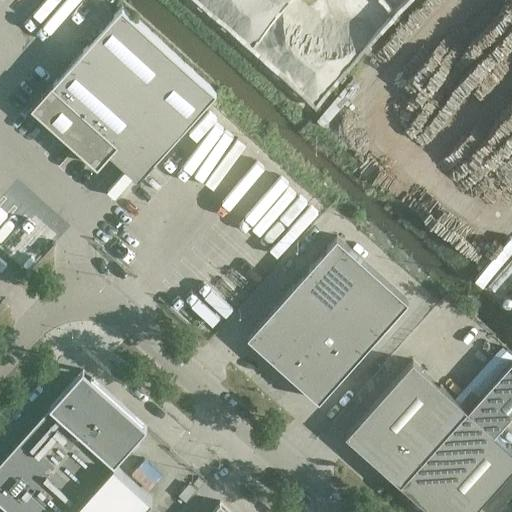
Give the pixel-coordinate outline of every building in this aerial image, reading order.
[(122,4),(53,80),(52,80),(28,109),(25,106),(23,108),(44,126),(49,120),(98,164),(126,132),(155,158),(217,89),(122,4)] [(338,234),(310,265),(346,297),(373,266),(338,234)] [(310,265),(275,304),(299,325),(311,336),(329,315),(346,297),(310,265)] [(373,266),(346,297),(382,329),(409,298),(373,266)] [(382,329),(346,297),(329,315),(365,347),(382,329)] [(275,304),(248,334),(272,356),(299,325),(275,304)] [(365,347),(329,315),(311,336),(323,346),(347,368),(365,347)] [(299,325),(272,356),(295,377),(323,346),(311,336),(299,325)] [(413,358),(346,433),(401,482),(511,357),(511,350),(506,345),(458,399),(413,358)] [(323,346),(295,377),(320,398),(347,368),(323,346)] [(511,357),(401,482),(434,511),(471,511),(511,466),(511,446),(494,431),(511,411),(511,357)] [(138,511),(152,497),(114,463),(147,426),(92,376),(86,382),(79,375),(84,370),(83,369),(0,461),(0,501),(12,511),(138,511)] [(233,511),(220,500),(209,511),(233,511)]
